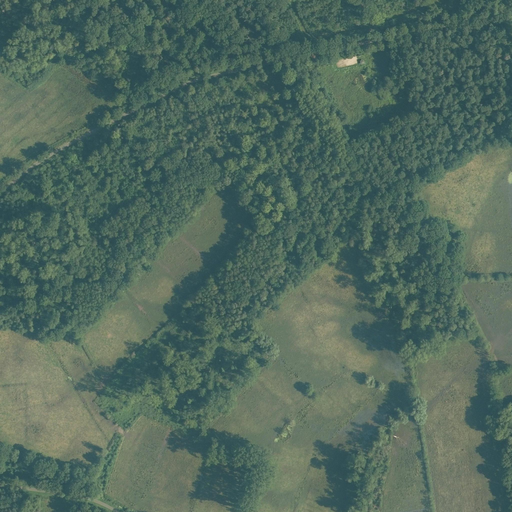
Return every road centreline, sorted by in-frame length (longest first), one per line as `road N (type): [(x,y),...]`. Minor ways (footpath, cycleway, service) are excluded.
road 1 (unclassified): [(0,193),(60,148),(199,78),(511,8)]
road 2 (unclassified): [(118,511),(82,497),(0,485)]
